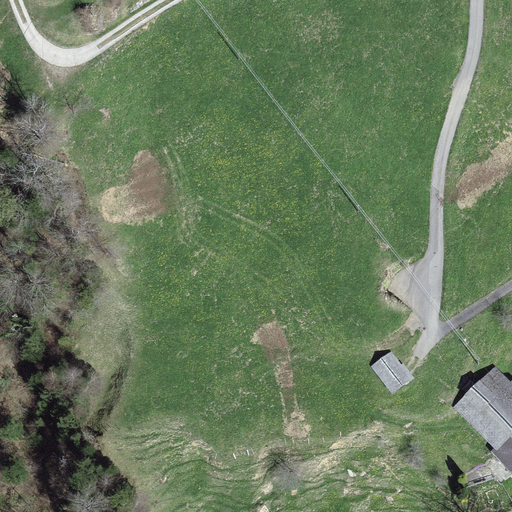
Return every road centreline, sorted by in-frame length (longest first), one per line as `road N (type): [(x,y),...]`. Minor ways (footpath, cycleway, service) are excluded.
road 1 (unclassified): [(475,0),(471,56),(441,146),(432,337)]
road 2 (track): [(10,0),(54,54),(88,58),(169,0)]
